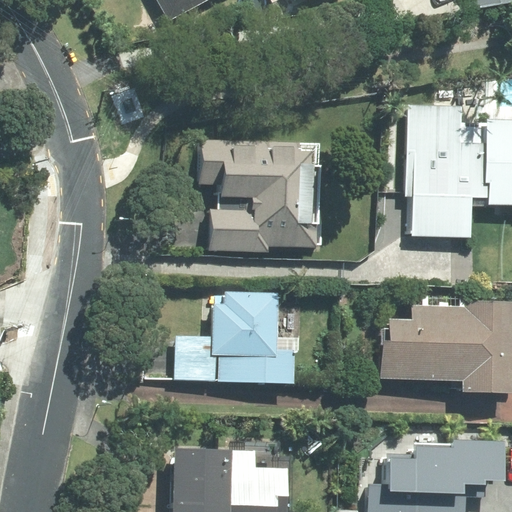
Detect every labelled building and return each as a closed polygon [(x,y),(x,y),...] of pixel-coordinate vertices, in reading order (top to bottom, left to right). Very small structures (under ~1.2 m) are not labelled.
[(150,0),(162,21),(199,0),(150,0)] [(511,0),(462,0),(468,8),(511,2),(511,0)] [(453,106),(399,105),(397,196),(405,196),(404,235),(459,236),(460,205),(511,205),(511,119),(453,118),(453,106)] [(287,143),(193,140),(191,185),(208,185),(207,197),(237,197),(237,211),(201,210),(199,251),(259,253),(259,247),(304,248),(306,167),(297,167),(297,153),(287,153),(287,143)] [(167,336),(166,379),(281,384),(282,350),(263,349),(265,294),(205,292),(203,337),(167,336)] [(371,320),(370,378),(449,380),(449,393),(500,394),(502,303),(452,302),(452,308),(403,307),(402,321),(371,320)] [(370,484),(368,511),(460,511),(461,498),(487,500),(489,478),(503,479),(506,442),(453,438),(453,444),(414,441),(412,456),(391,454),(388,485),(370,484)] [(243,450),(161,448),(159,511),(270,511),(272,469),(243,468),(243,450)]
